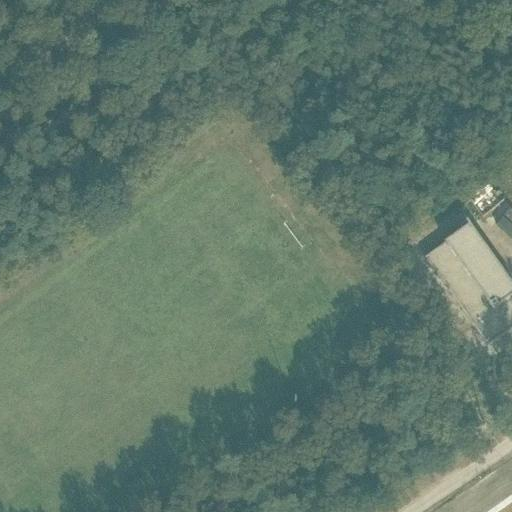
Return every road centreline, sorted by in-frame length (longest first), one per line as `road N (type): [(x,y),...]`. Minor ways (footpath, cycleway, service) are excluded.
road 1 (track): [(0,86),(124,0)]
road 2 (unclassified): [(511,442),(412,511)]
